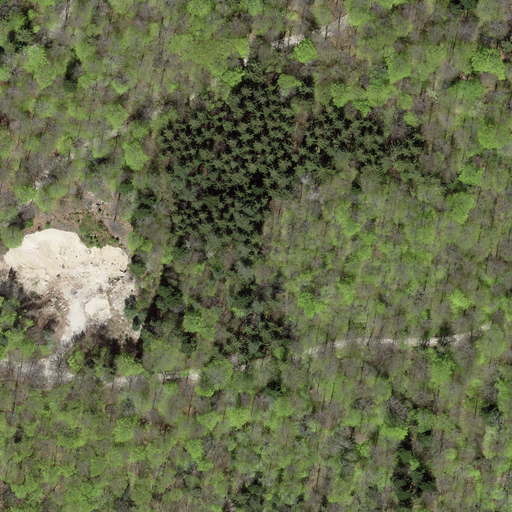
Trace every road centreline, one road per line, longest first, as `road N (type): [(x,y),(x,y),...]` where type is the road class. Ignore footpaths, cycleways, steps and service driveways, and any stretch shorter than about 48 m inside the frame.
road 1 (track): [(0,362),(122,381),(278,362),(357,341),(456,340),(511,319)]
road 2 (track): [(0,228),(70,153),(208,88),(258,48),(326,30),(368,0)]
